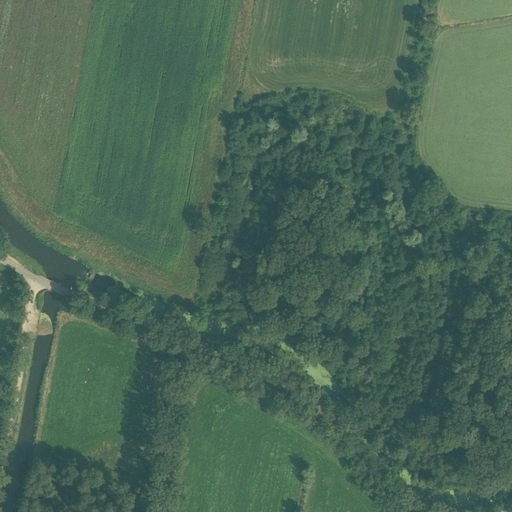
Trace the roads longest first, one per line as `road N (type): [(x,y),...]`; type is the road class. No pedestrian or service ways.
road 1 (unclassified): [(425,511),(396,494),(320,410),(289,389),(0,259)]
road 2 (track): [(0,478),(33,279)]
